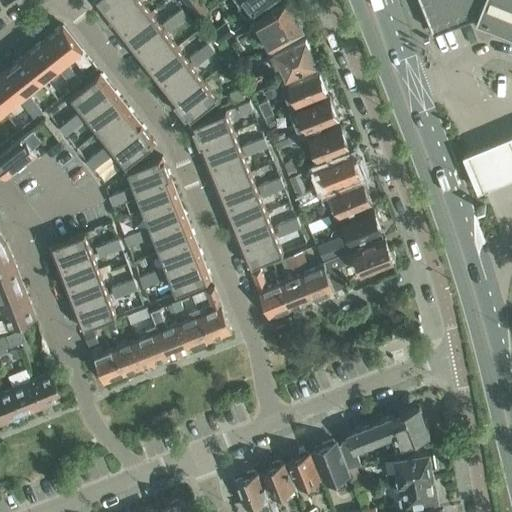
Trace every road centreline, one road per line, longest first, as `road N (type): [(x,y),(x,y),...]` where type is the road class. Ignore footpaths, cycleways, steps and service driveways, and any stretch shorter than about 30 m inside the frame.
road 1 (primary): [(356,0),(448,221),(511,489)]
road 2 (residential): [(283,421),(256,331),(178,148),(68,0)]
road 3 (primary): [(511,379),(386,0)]
road 4 (residential): [(327,0),(434,262),(459,356)]
road 5 (residential): [(138,473),(100,434),(15,211),(0,191)]
road 6 (residential): [(283,421),(459,356)]
road 7 (residential): [(459,356),(486,511)]
